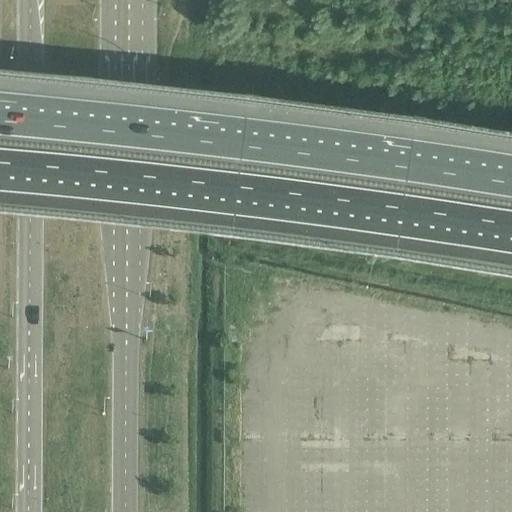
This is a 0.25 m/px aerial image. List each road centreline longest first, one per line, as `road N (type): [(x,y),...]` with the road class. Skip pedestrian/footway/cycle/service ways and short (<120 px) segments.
road 1 (motorway): [(0,160),(511,222)]
road 2 (motorway): [(511,179),(248,141),(0,119)]
road 3 (secondary): [(34,0),(31,511)]
road 4 (secondary): [(126,511),(125,0)]
